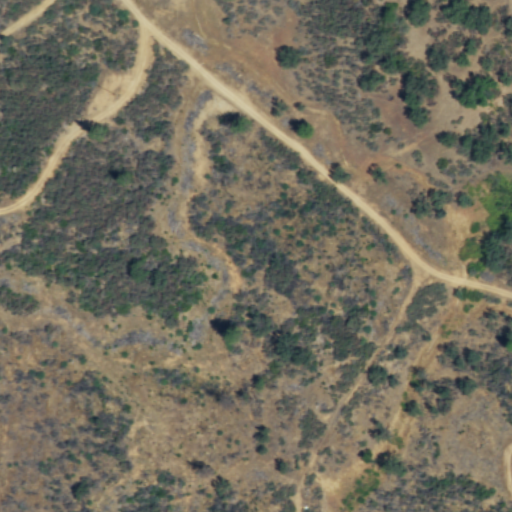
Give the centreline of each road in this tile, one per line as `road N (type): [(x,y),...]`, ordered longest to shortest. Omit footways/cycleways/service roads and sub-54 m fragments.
road 1 (track): [(423,264),(125,0)]
road 2 (track): [(423,264),(390,330),(333,412),(299,485),(296,511)]
road 3 (track): [(145,22),(127,92),(69,134),(29,193),(0,209)]
